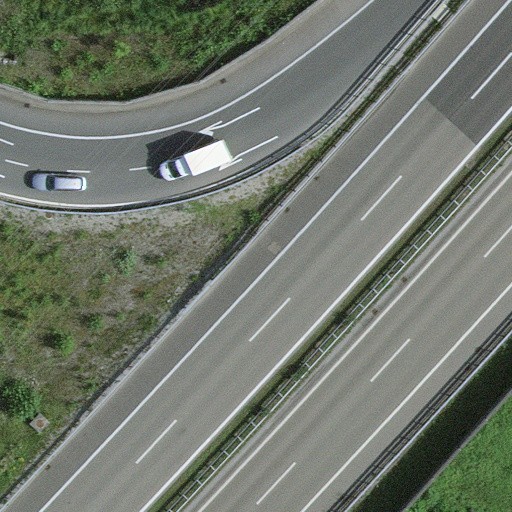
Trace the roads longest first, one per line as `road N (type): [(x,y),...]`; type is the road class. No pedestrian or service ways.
road 1 (motorway): [(511,48),(86,511)]
road 2 (motorway): [(407,0),(295,100),(199,152),(79,169),(0,155)]
road 3 (motorway): [(247,511),(511,226)]
